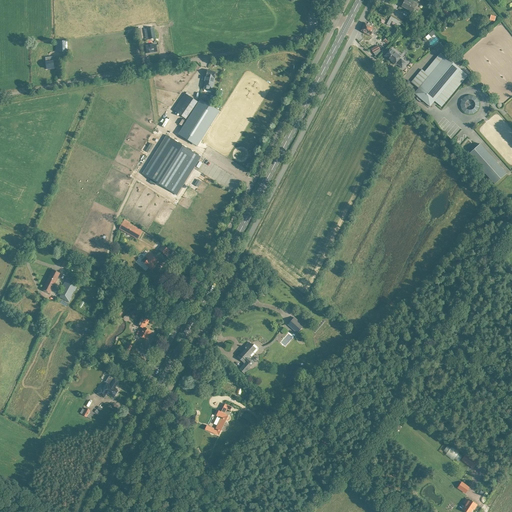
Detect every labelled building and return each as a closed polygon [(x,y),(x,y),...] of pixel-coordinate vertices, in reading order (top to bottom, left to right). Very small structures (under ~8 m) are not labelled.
[(416,4),(412,2),(413,2),(409,0),(408,0),(408,2),(405,0),(404,0),(401,6),(408,10),(409,8),(413,10),(416,4)] [(392,17),(390,21),(398,24),(397,26),(402,28),(405,21),(392,17)] [(368,25),(365,23),(361,31),(370,36),(372,33),(373,33),(374,33),(375,32),(376,30),(375,29),(374,28),(373,27),(372,27),(374,24),(370,22),(368,25)] [(426,38),(433,46),(441,39),(433,31),(426,38)] [(67,41),(59,41),(59,52),(67,51),(67,41)] [(157,52),(156,45),(146,46),(147,53),(157,52)] [(371,49),(375,55),(381,52),(378,46),(371,49)] [(400,57),(391,49),(385,56),(394,64),(395,63),(397,64),(402,68),(406,63),(401,59),(401,60),(399,58),(400,57)] [(441,107),(467,76),(441,53),(440,53),(424,72),(422,70),(412,83),(419,89),(415,94),(418,97),(420,95),(425,99),(423,101),(430,107),(435,101),(441,107)] [(54,68),(53,57),(46,58),(46,62),(47,69),(54,68)] [(207,71),(204,89),(212,91),(216,72),(207,71)] [(484,104),(470,94),(461,105),(463,107),(461,109),(473,118),(484,104)] [(186,119),(197,102),(189,96),(178,113),(186,119)] [(142,174),(175,194),(200,156),(174,140),(167,135),(142,174)] [(469,156),(496,186),(509,174),(482,145),(469,156)] [(120,227),(138,238),(142,232),(126,223),(127,221),(125,219),(120,227)] [(159,250),(166,255),(169,251),(163,245),(159,250)] [(142,260),(141,261),(145,264),(149,267),(149,268),(149,269),(150,269),(151,270),(151,269),(152,270),(155,266),(154,265),(157,262),(156,260),(149,253),(145,257),(144,257),(143,258),(142,259),(142,260)] [(60,273),(53,270),(43,290),(49,293),(60,273)] [(65,287),(59,297),(69,302),(71,298),(74,291),(75,291),(79,284),(67,277),(63,285),(63,284),(62,286),(65,287)] [(147,319),(143,317),(138,325),(143,328),(140,332),(139,331),(137,334),(145,338),(150,330),(145,328),(147,324),(145,323),(147,319)] [(294,318),(288,325),(297,333),(304,326),(294,318)] [(242,352),(238,356),(241,359),(241,360),(245,363),(240,369),(244,373),(254,362),(249,357),(250,355),(252,357),(255,353),(258,349),(258,348),(254,344),(253,346),(249,342),(246,344),(247,345),(246,347),(245,348),(243,350),(244,350),(242,352)] [(107,381),(107,382),(103,389),(101,388),(99,391),(97,394),(104,398),(106,395),(105,395),(106,393),(113,397),(114,396),(115,396),(117,392),(117,391),(118,390),(117,390),(117,389),(115,388),(119,381),(115,379),(114,380),(110,377),(107,381)] [(221,431),(228,415),(223,413),(226,408),(230,410),(232,407),(225,404),(221,412),(219,410),(216,415),(221,418),(215,429),(207,425),(205,430),(219,435),(221,431)] [(83,409),(80,413),(86,417),(87,416),(90,411),(90,410),(86,408),(85,410),(83,409)] [(451,447),(448,445),(443,451),(446,454),(445,455),(453,461),(454,459),(458,462),(463,455),(459,453),(460,451),(452,445),(451,447)] [(467,453),(461,460),(467,465),(468,464),(473,468),(478,461),(467,453)] [(461,482),(458,488),(465,493),(469,487),(467,486),(461,482)] [(466,505),(463,510),(466,511),(470,511),(476,504),(467,499),(464,503),(466,505)]
